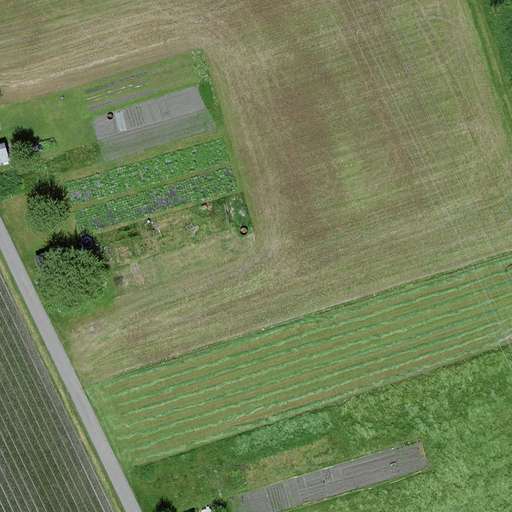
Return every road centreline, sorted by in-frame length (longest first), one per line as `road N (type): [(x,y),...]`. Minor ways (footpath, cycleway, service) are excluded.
road 1 (track): [(0,230),(135,511)]
road 2 (track): [(473,0),(511,116)]
